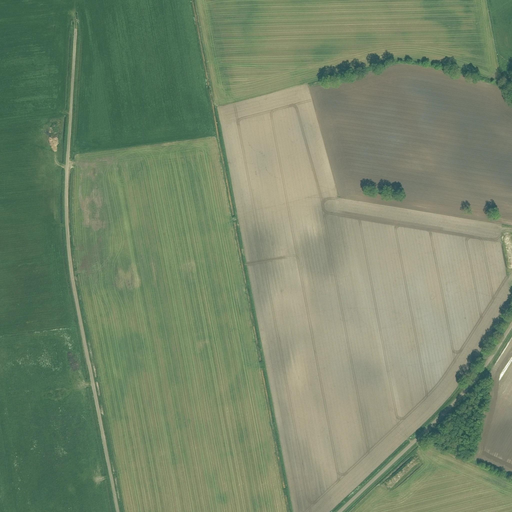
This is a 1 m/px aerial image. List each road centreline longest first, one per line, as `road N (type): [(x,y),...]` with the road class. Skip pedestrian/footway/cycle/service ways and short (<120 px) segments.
road 1 (unclassified): [(117,511),(68,249),(76,30)]
road 2 (unclassified): [(339,511),(471,385),(511,324)]
